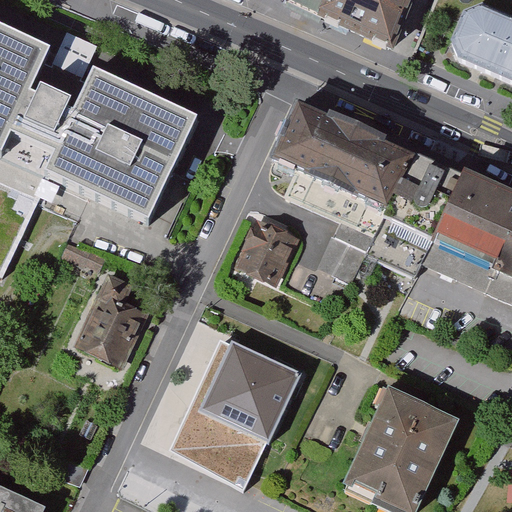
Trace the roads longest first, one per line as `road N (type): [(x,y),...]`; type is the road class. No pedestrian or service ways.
road 1 (residential): [(300,55),(90,511)]
road 2 (tertiary): [(300,55),(511,148)]
road 3 (tertiary): [(166,0),(300,55)]
